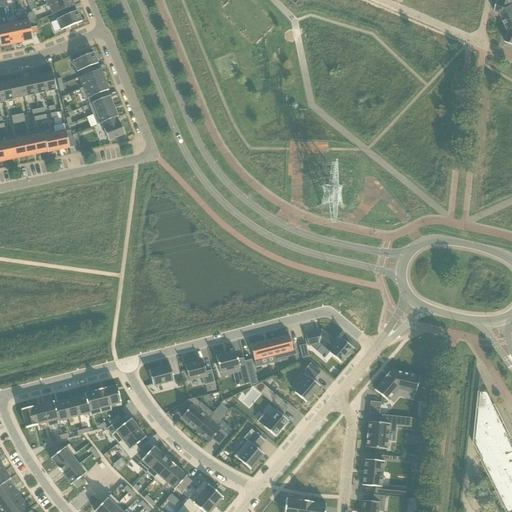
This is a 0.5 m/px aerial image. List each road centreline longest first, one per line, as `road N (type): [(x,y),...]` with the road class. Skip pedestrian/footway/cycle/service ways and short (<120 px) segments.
road 1 (tertiary): [(122,0),(185,150),(214,196),(300,250),(399,277)]
road 2 (tertiary): [(405,256),(300,232),(225,183),(199,143),(140,0)]
road 3 (residential): [(102,33),(151,155),(0,188)]
road 4 (residential): [(375,354),(326,308),(126,362)]
road 5 (residential): [(258,494),(193,454),(156,416),(126,362)]
road 6 (residential): [(511,58),(375,0)]
road 7 (residential): [(68,511),(23,455),(0,400)]
road 8 (residential): [(126,362),(0,395)]
